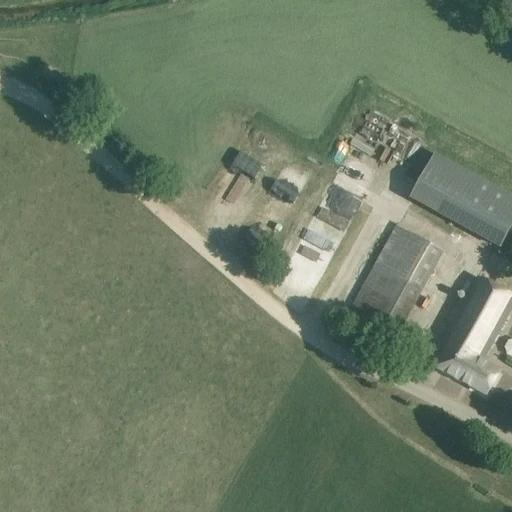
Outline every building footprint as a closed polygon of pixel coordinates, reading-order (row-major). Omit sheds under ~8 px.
[(243,153),(232,170),(255,186),(266,168),(243,153)] [(511,228),(511,194),(437,154),(411,203),(500,250),(511,228)] [(310,195),(316,180),(289,169),(283,185),(310,195)] [(397,228),(360,295),(350,313),(393,336),(440,251),(397,228)] [(486,396),(499,373),(482,363),(511,308),(511,297),(479,279),(430,366),(486,396)]
